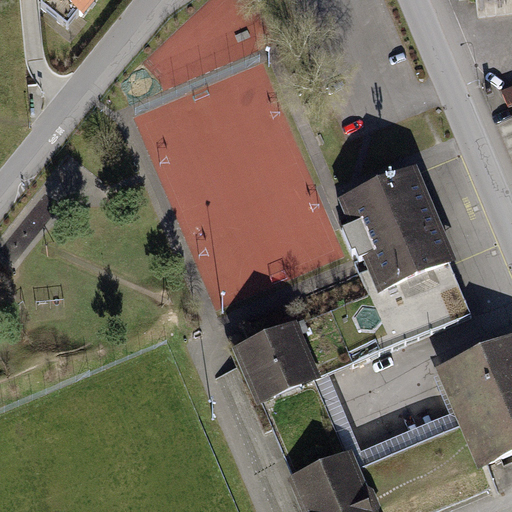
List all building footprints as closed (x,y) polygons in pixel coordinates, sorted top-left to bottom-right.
[(100,0),(51,0),(44,9),(69,28),(78,17),(84,22),(100,0)] [(511,0),(475,0),(478,23),(511,19),(511,0)] [(450,261),(414,174),(347,201),(384,288),(450,261)] [(450,261),(295,328),(317,381),(328,376),(473,317),(450,261)] [(295,328),(235,352),(259,407),(317,381),(295,328)] [(511,458),(511,343),(438,375),(439,377),(461,427),(480,472),(511,458)] [(328,376),(317,381),(356,472),(461,427),(439,377),(434,378),(450,416),(361,453),(328,376)] [(317,381),(259,407),(290,487),(351,461),(317,381)] [(461,427),(356,472),(373,511),(432,511),(487,489),(461,427)] [(351,461),(290,487),(301,511),(373,511),(356,472),(351,461)]
